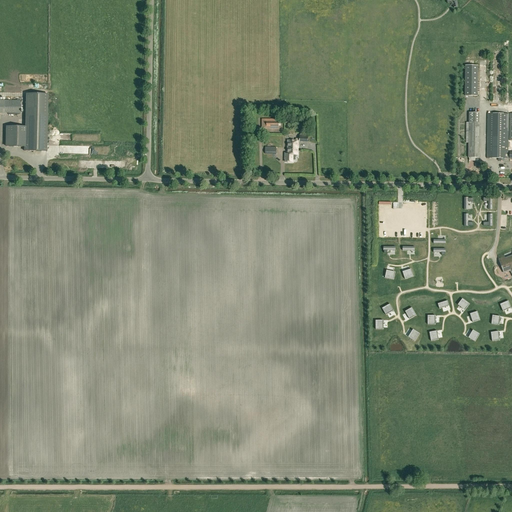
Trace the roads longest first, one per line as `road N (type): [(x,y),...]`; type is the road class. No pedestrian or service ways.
road 1 (track): [(0,486),(511,486)]
road 2 (unclassified): [(511,187),(147,180)]
road 3 (unclassified): [(147,180),(151,0)]
road 4 (unclassified): [(147,180),(0,177)]
